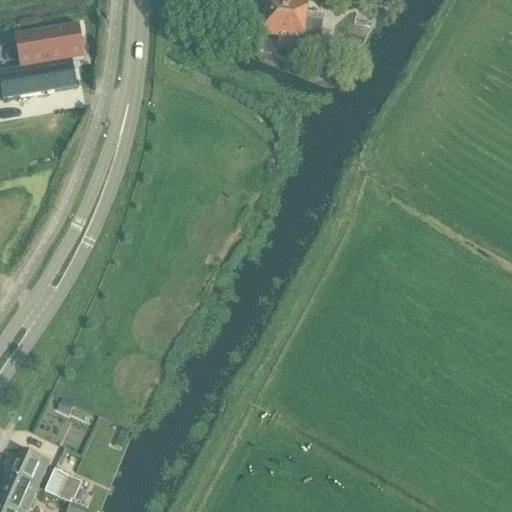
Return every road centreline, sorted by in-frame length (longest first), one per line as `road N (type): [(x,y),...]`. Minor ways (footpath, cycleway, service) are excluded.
road 1 (tertiary): [(0,382),(98,221),(117,173),(127,103)]
road 2 (tertiary): [(127,103),(65,246),(0,348)]
